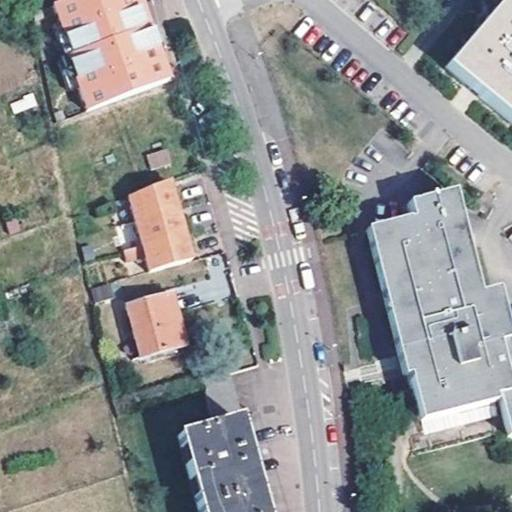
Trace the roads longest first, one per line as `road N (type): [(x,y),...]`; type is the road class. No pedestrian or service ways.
road 1 (tertiary): [(203,12),(281,258),(318,511)]
road 2 (residential): [(309,0),(511,173)]
